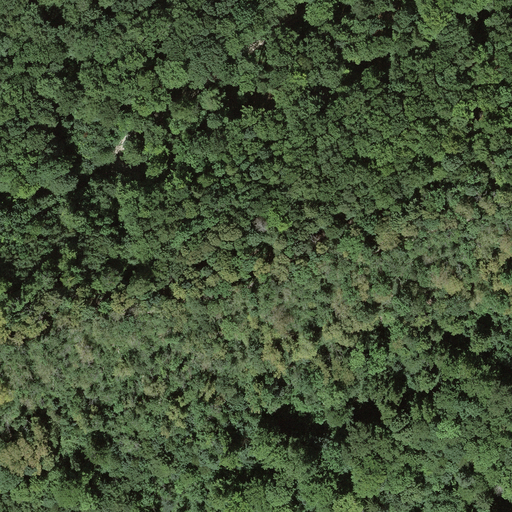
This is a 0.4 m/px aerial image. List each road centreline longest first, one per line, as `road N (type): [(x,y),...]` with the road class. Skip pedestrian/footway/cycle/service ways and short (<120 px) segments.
road 1 (track): [(511,26),(137,168),(120,167)]
road 2 (track): [(120,167),(117,152),(127,137),(320,0)]
road 3 (track): [(120,167),(0,198)]
